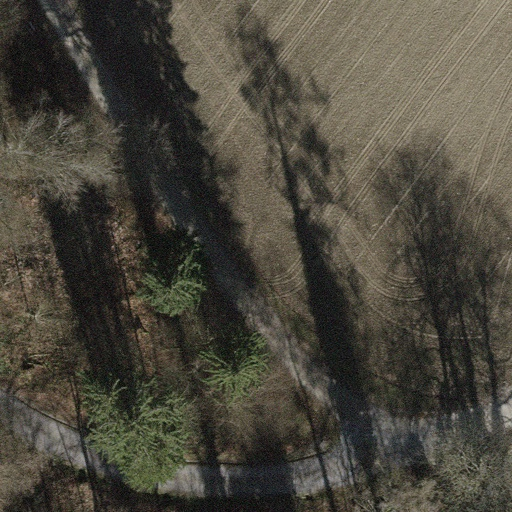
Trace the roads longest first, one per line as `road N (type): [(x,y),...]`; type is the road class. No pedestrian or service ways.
road 1 (track): [(43,0),(239,300),(343,414),(443,436)]
road 2 (track): [(511,417),(361,463),(237,479),(92,453),(0,397)]
